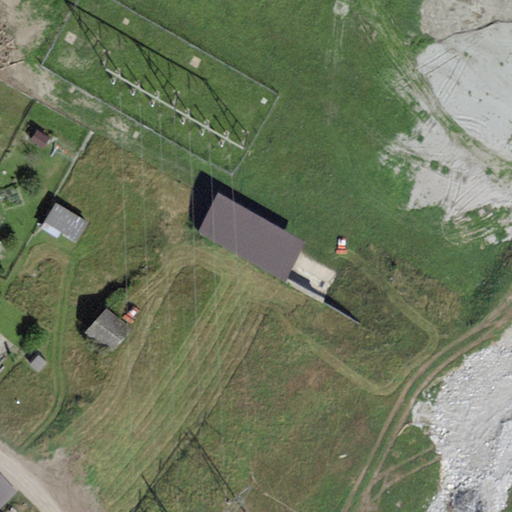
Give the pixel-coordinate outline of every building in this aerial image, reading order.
[(51,137),(37,128),(30,137),(44,147),(51,137)] [(302,248),(216,198),(196,233),(281,283),(302,248)] [(87,221),(55,203),(43,223),(75,242),(87,221)] [(131,330),(106,307),(85,330),(110,353),(131,330)] [(0,509),(16,494),(0,476),(0,509)]
